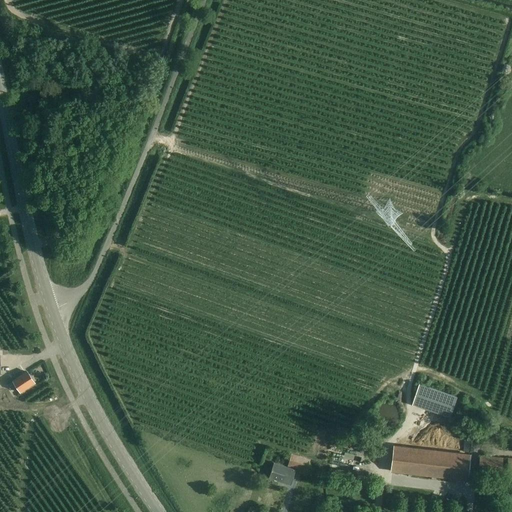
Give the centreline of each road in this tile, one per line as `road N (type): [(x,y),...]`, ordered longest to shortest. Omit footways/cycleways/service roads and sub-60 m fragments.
road 1 (unclassified): [(48,300),(89,282),(203,0)]
road 2 (tertiary): [(158,511),(86,397),(48,300)]
road 3 (tertiary): [(48,300),(0,79)]
